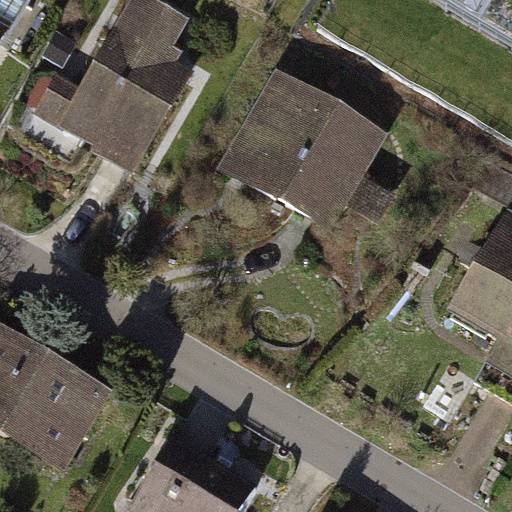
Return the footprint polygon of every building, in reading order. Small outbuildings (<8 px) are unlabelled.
[(15,0),(0,0),(0,36),(3,32),(10,36),(27,7),(15,0)] [(139,3),(68,128),(104,149),(104,158),(132,174),(177,97),(185,82),(168,72),(174,59),(165,54),(180,27),(139,3)] [(377,143),(281,88),(248,144),(265,153),(247,184),(326,230),(377,143)] [(511,222),(507,220),(476,272),(479,273),(455,315),(511,348),(511,222)] [(34,360),(0,339),(0,431),(61,467),(100,401),(58,375),(60,372),(35,357),(34,360)] [(242,511),(256,489),(174,442),(133,511),(242,511)]
